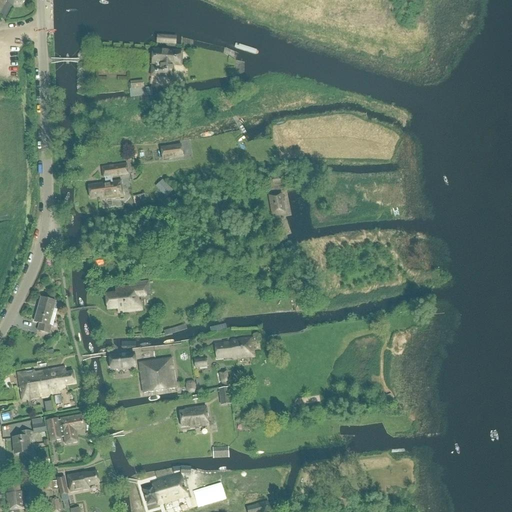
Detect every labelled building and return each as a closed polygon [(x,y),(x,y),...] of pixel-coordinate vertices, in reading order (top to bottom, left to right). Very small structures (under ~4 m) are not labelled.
[(155,67),(152,67),(151,76),(171,77),(172,65),(180,66),(181,52),(153,50),(152,64),(155,64),(155,67)] [(142,80),(129,82),(130,88),(143,87),(142,80)] [(161,149),(162,159),(182,156),(181,146),(161,149)] [(128,175),(126,165),(102,168),(103,178),(104,178),(105,184),(88,186),(90,199),(99,198),(99,200),(122,197),(120,182),(112,183),(111,177),(128,175)] [(166,186),(161,191),(166,197),(172,191),(166,186)] [(284,213),(281,195),(274,196),(274,195),(269,196),(272,215),(284,213)] [(132,200),(133,206),(145,203),(143,197),(132,200)] [(286,241),(285,237),(273,240),(274,245),(286,241)] [(150,296),(148,282),(129,284),(129,287),(115,289),(116,294),(105,295),(107,310),(117,309),(118,313),(142,311),(140,297),(150,296)] [(49,326),(50,319),(54,320),(57,311),(62,312),(64,306),(55,303),(55,302),(41,298),(34,323),(39,324),(37,331),(49,334),(51,327),(49,326)] [(254,357),(252,339),(231,341),(229,343),(215,345),(216,359),(231,358),(233,360),(254,357)] [(135,368),(134,355),(109,357),(110,369),(118,368),(118,370),(135,368)] [(176,389),(171,359),(139,364),(143,394),(176,389)] [(206,367),(205,359),(194,360),(195,368),(206,367)] [(45,371),(47,383),(49,396),(60,394),(59,392),(65,388),(64,385),(75,384),(73,372),(65,374),(64,368),(45,371)] [(17,374),(19,387),(47,383),(45,371),(35,373),(34,371),(17,374)] [(228,382),(226,372),(219,373),(221,383),(228,382)] [(22,401),(49,396),(47,383),(19,387),(22,401)] [(229,388),(218,390),(220,406),(231,404),(229,388)] [(209,427),(206,406),(184,410),(184,411),(178,412),(180,428),(189,427),(189,430),(209,427)] [(1,414),(3,423),(13,421),(11,412),(1,414)] [(60,420),(60,421),(58,422),(57,420),(46,422),(50,442),(61,439),(61,437),(64,437),(65,444),(77,442),(75,430),(84,428),(81,416),(60,420)] [(44,424),(42,424),(32,426),(34,435),(46,433),(44,424)] [(30,439),(29,432),(21,433),(21,438),(13,439),(15,455),(29,453),(28,439),(30,439)] [(212,448),(213,459),(229,458),(228,448),(212,448)] [(85,473),(67,477),(70,492),(88,489),(88,486),(98,484),(96,472),(85,474),(85,473)] [(152,488),(142,491),(147,505),(157,502),(158,506),(187,497),(181,476),(151,484),(152,488)] [(63,477),(56,478),(60,494),(60,496),(61,496),(61,499),(67,497),(66,492),(63,477)] [(8,511),(9,511),(19,511),(19,510),(24,509),(30,509),(29,503),(23,504),(22,493),(19,493),(18,484),(8,485),(9,494),(7,495),(8,511)] [(59,511),(58,500),(57,500),(50,500),(51,511),(59,511)] [(247,511),(266,511),(270,511),(268,501),(255,504),(256,505),(246,507),(247,511)]
